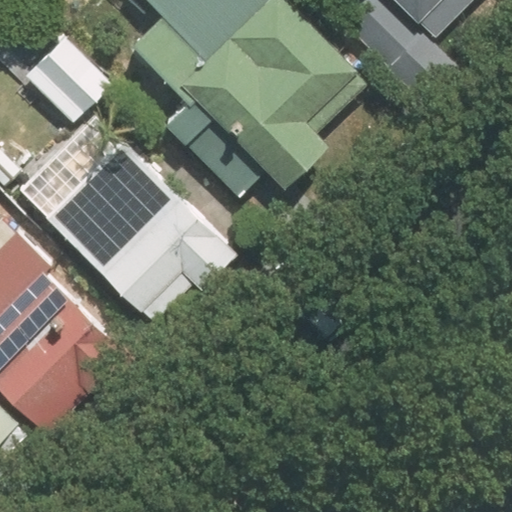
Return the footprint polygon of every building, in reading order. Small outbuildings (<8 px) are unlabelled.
[(184,98),(159,122),(235,198),(259,174),(278,194),(330,143),(316,129),(365,80),(285,0),(143,0),(155,12),(126,40),(184,98)] [(357,0),(337,21),(394,77),(469,0),(357,0)] [(115,76),(56,24),(17,67),(77,120),(115,76)] [(90,146),(72,127),(34,164),(53,183),(32,203),(154,326),(236,245),(114,122),(90,146)] [(135,350),(5,215),(0,219),(0,392),(43,438),(135,350)] [(0,402),(0,446),(22,424),(0,402)]
